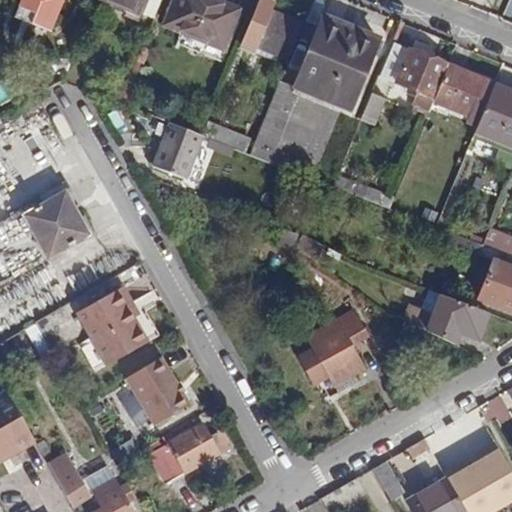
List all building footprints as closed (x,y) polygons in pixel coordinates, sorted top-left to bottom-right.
[(24,0),(17,18),(52,33),(66,0),(24,0)] [(100,0),(154,22),(162,0),(100,0)] [(241,9),(218,0),(175,0),(164,27),(223,51),(241,9)] [(304,24),(272,11),(258,47),(273,54),(289,61),(304,24)] [(381,38),(324,15),(295,87),(327,100),(351,110),(381,38)] [(273,54),(258,47),(254,55),(270,61),(273,54)] [(435,101),(449,65),(410,49),(395,84),(419,94),(435,101)] [(63,81),(72,60),(52,61),(61,82),(63,81)] [(496,84),(449,65),(435,101),(434,104),(470,118),(467,123),(478,128),(496,84)] [(125,92),(94,80),(89,91),(120,103),(125,92)] [(281,82),(253,155),(297,172),(327,100),(295,87),(281,82)] [(511,90),(496,84),(478,128),(475,133),(511,147),(511,90)] [(386,99),(372,93),(362,120),(376,125),(386,99)] [(435,101),(419,94),(414,104),(431,111),(434,104),(435,101)] [(210,121),(204,136),(247,152),(252,139),(210,121)] [(186,179),(204,136),(172,123),(155,166),(186,179)] [(387,195),(338,176),(334,186),(383,205),(387,195)] [(321,181),(309,177),(304,190),(316,195),(321,181)] [(90,235),(66,192),(25,215),(49,259),(90,235)] [(511,255),(484,245),(437,226),(429,224),(427,231),(495,258),(479,299),(511,312),(511,255)] [(484,245),(511,255),(511,238),(490,230),(484,245)] [(326,246),(302,234),(296,247),(317,263),(326,246)] [(133,305),(124,287),(80,311),(110,364),(149,343),(129,307),(133,305)] [(491,314),(430,291),(423,309),(410,305),(404,318),(458,345),(462,335),(480,341),(491,314)] [(368,337),(353,312),(307,338),(334,386),(351,377),(365,369),(351,345),(368,337)] [(53,351),(37,322),(30,326),(0,343),(0,363),(26,349),(34,362),(53,351)] [(157,427),(192,405),(184,393),(180,386),(163,358),(127,379),(157,427)] [(338,394),(355,384),(351,377),(334,386),(338,394)] [(0,462),(36,442),(7,392),(0,396),(0,462)] [(173,453),(169,447),(152,457),(154,461),(153,463),(170,492),(237,455),(228,439),(216,445),(209,433),(173,453)] [(147,448),(152,457),(169,447),(165,438),(147,448)] [(432,449),(425,438),(408,448),(414,459),(432,449)] [(440,464),(460,453),(452,438),(432,449),(440,464)] [(459,474),(449,480),(467,511),(469,511),(502,493),(476,448),(451,461),(459,474)] [(83,482),(67,454),(48,464),(73,507),(91,497),(90,494),(83,482)] [(406,493),(387,460),(374,468),(392,500),(406,493)] [(116,462),(83,482),(90,494),(94,492),(123,474),(116,462)] [(137,498),(123,474),(94,492),(103,509),(96,511),(135,511),(130,502),(137,498)] [(322,498),(330,511),(337,508),(367,491),(359,477),(322,498)] [(467,511),(449,480),(447,477),(407,500),(414,511),(467,511)]
